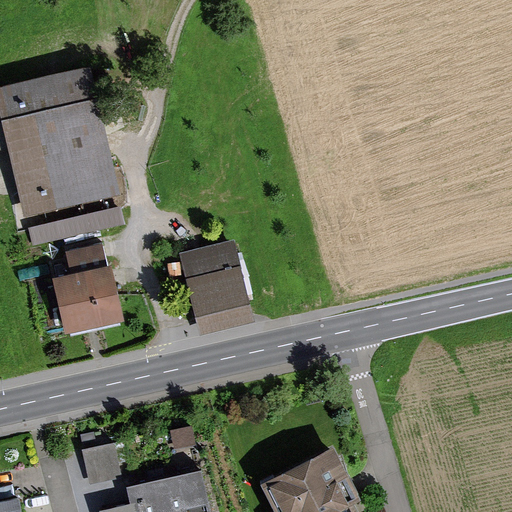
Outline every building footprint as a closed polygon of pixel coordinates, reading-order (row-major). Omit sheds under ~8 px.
[(102,78),(13,95),(34,208),(124,192),(102,78)] [(35,244),(127,220),(122,200),(30,224),(35,244)] [(232,238),(185,250),(203,325),(251,313),(232,238)] [(108,262),(59,273),(70,325),(120,315),(108,262)] [(119,436),(86,440),(90,476),(123,472),(119,436)] [(332,445),(265,480),(281,511),(357,511),(345,488),(353,485),(332,445)] [(208,511),(198,466),(129,481),(133,499),(107,505),(108,511),(208,511)] [(18,511),(16,497),(0,499),(0,511),(18,511)]
